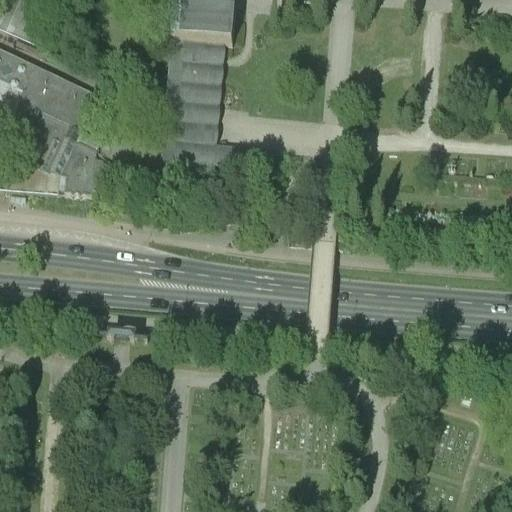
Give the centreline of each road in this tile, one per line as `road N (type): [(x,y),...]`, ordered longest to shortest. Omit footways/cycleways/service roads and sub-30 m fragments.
road 1 (primary): [(404,302),(338,281),(0,249)]
road 2 (primary): [(0,285),(334,316),(404,302)]
